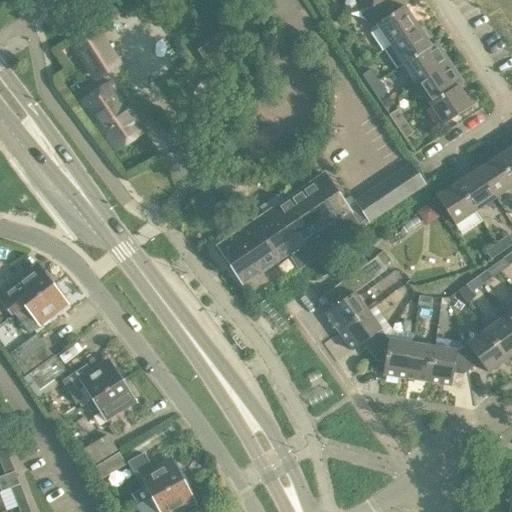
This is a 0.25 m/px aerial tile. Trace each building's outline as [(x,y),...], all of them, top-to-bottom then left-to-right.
[(361,0),(361,10),(387,4),(386,0),(361,0)] [(361,10),(373,28),(373,35),(384,52),(386,51),(384,49),(418,25),(405,5),(392,14),(387,4),(361,10)] [(432,45),(418,25),(384,49),(386,51),(399,70),(405,66),(403,64),(432,45)] [(71,48),(94,86),(113,75),(90,36),(71,48)] [(403,64),(405,66),(417,84),(450,62),(436,42),(432,45),(403,64)] [(431,104),(459,86),(464,82),(450,62),(417,84),(431,104)] [(370,87),(379,81),(370,69),(362,75),(370,87)] [(108,78),(73,103),(108,156),(144,131),(108,78)] [(379,81),(370,87),(378,99),(387,93),(379,81)] [(472,106),(459,86),(431,104),(444,124),(472,106)] [(397,127),(406,121),(397,109),(388,115),(397,127)] [(406,121),(397,127),(404,138),(413,132),(406,121)] [(511,145),(497,155),(511,177),(511,145)] [(511,177),(497,155),(477,169),(495,197),(511,186),(511,177)] [(325,174),(289,198),(218,245),(244,284),(288,254),(299,270),(424,185),(410,164),(356,200),(360,207),(351,214),(325,174)] [(477,169),(457,182),(476,210),(495,197),(477,169)] [(456,224),(476,210),(457,182),(437,196),(456,224)] [(420,211),(428,222),(440,213),(431,202),(420,211)] [(497,242),(502,251),(511,244),(511,239),(508,234),(497,242)] [(502,251),(497,242),(485,251),(491,259),(502,251)] [(339,330),(368,309),(356,292),(387,269),(384,265),(392,260),(384,250),(321,295),(331,308),(326,312),(339,330)] [(511,262),(511,250),(503,258),(508,265),(511,262)] [(476,277),(482,285),(492,278),(486,270),(476,277)] [(0,294),(0,295),(7,305),(14,313),(14,314),(55,283),(47,272),(44,274),(42,271),(31,280),(27,275),(22,279),(21,278),(0,294)] [(482,285),(476,277),(466,284),(466,285),(457,292),(466,303),(475,297),(472,292),(482,285)] [(5,320),(0,323),(0,329),(17,317),(30,334),(50,317),(50,316),(56,312),(53,308),(64,299),(61,296),(64,294),(55,283),(14,314),(14,313),(5,320)] [(431,297),(419,296),(417,305),(430,307),(431,297)] [(390,339),(368,309),(339,330),(352,349),(363,342),(375,359),(377,360),(390,339)] [(511,326),(505,316),(486,329),(507,358),(511,354),(511,326)] [(488,371),(507,358),(486,329),(457,350),(463,374),(480,361),(488,371)] [(10,352),(24,377),(53,357),(46,346),(36,333),(10,352)] [(434,346),(435,339),(412,336),(411,343),(406,377),(429,381),(434,346)] [(383,374),(406,377),(411,343),(390,339),(377,360),(385,361),(383,374)] [(463,374),(457,350),(458,343),(435,339),(434,346),(429,381),(452,385),(453,373),(463,374)] [(62,366),(53,357),(24,377),(35,393),(64,370),(62,366)] [(76,400),(85,395),(89,402),(124,379),(117,368),(115,370),(112,366),(100,374),(97,369),(91,373),(78,381),(74,374),(63,381),(76,400)] [(132,391),(124,379),(89,402),(97,414),(101,411),(106,419),(123,409),(120,404),(132,396),(129,393),(132,391)] [(55,409),(48,414),(54,423),(62,418),(55,409)] [(91,465),(115,450),(111,443),(107,435),(82,451),(91,465)] [(5,446),(0,448),(0,458),(2,462),(10,459),(5,446)] [(125,464),(118,453),(94,468),(100,479),(125,464)] [(137,479),(142,488),(131,494),(138,506),(185,480),(179,468),(176,469),(174,465),(161,472),(159,468),(154,471),(145,453),(127,463),(136,479),(137,479)] [(0,489),(1,492),(11,488),(11,487),(19,484),(14,471),(0,477),(0,489)] [(138,506),(140,511),(173,511),(174,511),(193,502),(189,494),(192,492),(185,480),(138,506)] [(19,484),(11,487),(11,488),(16,500),(25,497),(19,484)]
